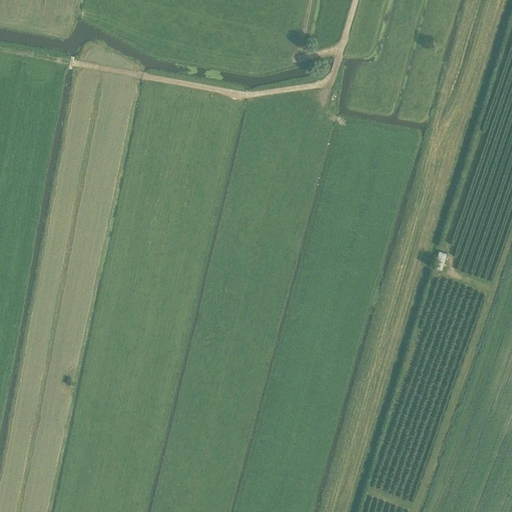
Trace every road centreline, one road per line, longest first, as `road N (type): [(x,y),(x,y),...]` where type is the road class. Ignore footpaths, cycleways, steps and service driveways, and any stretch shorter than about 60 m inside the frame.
road 1 (track): [(331,511),(439,139),(490,0)]
road 2 (track): [(329,82),(241,95),(0,49)]
